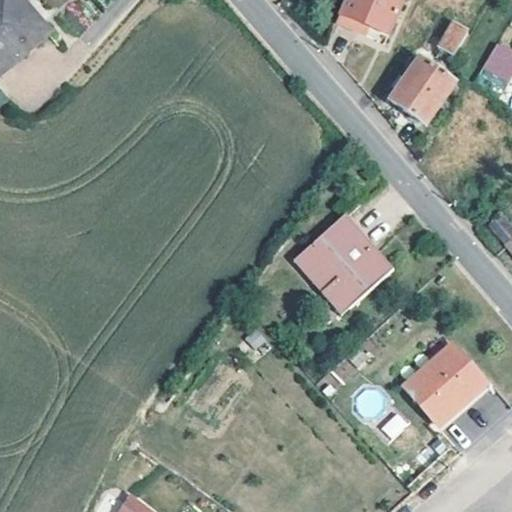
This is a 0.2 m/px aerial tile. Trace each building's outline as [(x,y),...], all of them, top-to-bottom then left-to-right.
[(18,9),(23,4),(19,0),(0,0),(0,76),(44,39),(18,9)] [(399,0),(347,0),(336,28),(371,42),(375,33),(385,37),(399,0)] [(18,9),(44,39),(49,34),(23,4),(18,9)] [(452,26),(438,48),(453,57),(466,35),(452,26)] [(511,50),(496,45),(482,69),(507,83),(511,74),(511,50)] [(416,62),(403,82),(398,78),(391,89),(396,93),(389,103),(426,127),(453,86),(416,62)] [(488,227),(504,246),(511,239),(511,229),(498,214),(488,227)] [(341,221),(388,275),(393,271),(347,216),(341,221)] [(300,257),(347,311),(388,275),(341,221),(300,257)] [(340,317),(347,311),(300,257),(292,263),(340,317)] [(254,361),(271,347),(257,329),(240,343),(254,361)] [(403,387),(436,427),(483,386),(449,347),(403,387)] [(343,359),(329,373),(341,384),(355,370),(343,359)] [(483,386),(436,427),(440,433),(487,391),(483,386)] [(396,412),(380,429),(392,441),(409,424),(396,412)] [(148,511),(132,499),(123,511),(148,511)]
